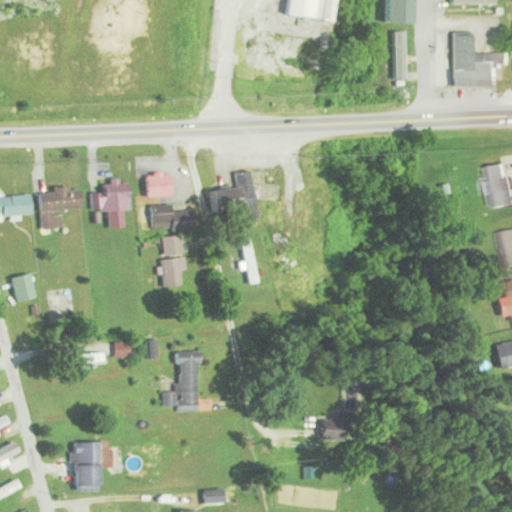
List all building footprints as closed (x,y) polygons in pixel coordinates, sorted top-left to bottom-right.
[(312,0),(285,0),(283,14),(309,18),(312,0)] [(382,0),(383,22),(411,22),(411,0),(382,0)] [(401,32),(391,32),(391,76),(401,76),(401,32)] [(507,52),(469,53),(469,34),(450,35),(451,87),(495,86),(495,67),(507,67),(507,52)] [(487,167),(494,209),(511,205),(511,186),(508,164),(487,167)] [(234,188),(207,191),(210,216),(253,210),(248,171),(232,173),(234,188)] [(144,196),(169,196),(169,174),(144,174),(144,196)] [(126,210),(126,181),(101,181),(101,191),(89,192),(89,211),(126,210)] [(36,190),(37,212),(78,209),(77,188),(36,190)] [(307,189),(311,233),(320,233),(317,189),(307,189)] [(0,216),(29,213),(28,195),(0,197),(0,216)] [(188,229),(187,210),(169,211),(169,204),(148,206),(150,232),(188,229)] [(511,230),(497,233),(504,270),(511,268),(511,230)] [(282,269),(280,232),(272,232),(274,270),(282,269)] [(159,237),(160,256),(179,255),(178,236),(159,237)] [(252,281),(248,240),(239,241),(243,282),(252,281)] [(159,284),(182,284),(182,258),(159,258),(159,284)] [(8,278),(14,302),(34,297),(27,273),(8,278)] [(511,321),(511,281),(501,284),(509,322),(511,321)] [(511,339),(499,342),(502,366),(511,365),(511,339)] [(208,410),(208,400),(196,400),(195,351),(173,351),(174,392),(160,392),(161,407),(174,406),(174,411),(208,410)] [(57,354),(57,363),(101,363),(101,354),(57,354)] [(342,440),(342,417),(318,417),(318,440),(342,440)] [(0,447),(0,460),(16,451),(11,442),(0,447)] [(108,465),(108,442),(70,443),(71,492),(97,491),(96,466),(108,465)] [(0,496),(17,488),(13,480),(0,486),(0,496)] [(511,510),(511,486),(501,489),(506,511),(511,510)] [(229,490),(200,490),(200,503),(229,503),(229,490)]
